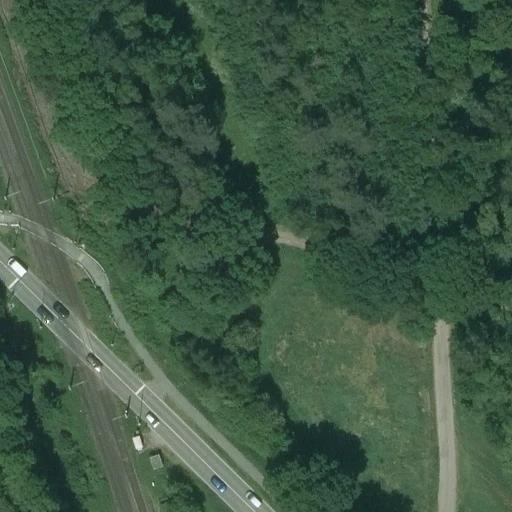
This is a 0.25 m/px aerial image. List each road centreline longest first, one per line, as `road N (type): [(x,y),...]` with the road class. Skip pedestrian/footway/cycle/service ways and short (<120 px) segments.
road 1 (unclassified): [(412,0),(442,511)]
road 2 (track): [(45,0),(119,173),(147,203),(183,223),(263,247)]
road 3 (primary): [(250,511),(0,263)]
road 4 (track): [(263,247),(320,269),(432,289)]
